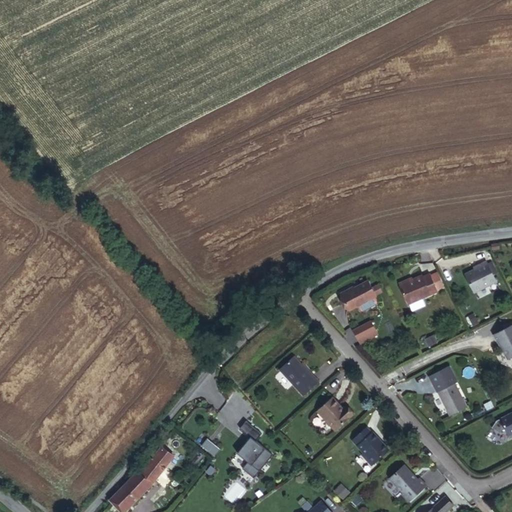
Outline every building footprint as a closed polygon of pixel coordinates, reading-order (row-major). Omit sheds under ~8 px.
[(487,289),(477,268),(469,272),(470,274),(456,281),(465,299),(487,289)] [(437,290),(428,274),(421,278),(430,294),(437,290)] [(430,294),(421,278),(420,276),(415,280),(413,279),(392,290),(402,310),(431,296),(430,294)] [(343,318),(370,304),(366,296),(363,289),(351,295),(346,295),(334,301),(343,318)] [(377,301),(373,292),(366,296),(370,304),(377,301)] [(471,328),(468,321),(463,324),(465,330),(471,328)] [(366,330),(349,338),(355,350),(372,342),(366,330)] [(511,361),(511,346),(505,332),(484,343),(498,369),(511,361)] [(432,350),(428,342),(419,347),(422,354),(432,350)] [(313,388),(308,382),(305,381),(289,362),(274,376),(298,403),(313,388)] [(462,413),(450,389),(453,388),(444,372),(424,382),(432,398),(434,398),(445,422),(462,413)] [(347,422),(339,413),(336,416),(327,405),(313,419),(330,438),(347,422)] [(511,415),(492,427),(487,434),(496,440),(501,434),(506,444),(511,441),(511,415)] [(241,426),(234,434),(245,443),(232,459),(243,468),(237,474),(249,484),(268,460),(251,447),(257,439),(241,426)] [(369,472),(386,456),(380,449),(378,449),(375,447),(376,444),(370,438),(369,440),(363,435),(350,448),(361,459),(359,461),(369,472)] [(202,444),(196,451),(203,457),(209,450),(202,444)] [(159,480),(171,465),(158,454),(146,469),(159,480)] [(159,480),(146,469),(138,478),(150,489),(159,480)] [(423,492),(415,484),(413,486),(400,471),(386,485),(400,499),(397,500),(405,508),(423,492)] [(150,489),(138,478),(131,480),(145,494),(150,489)] [(129,511),(145,494),(131,480),(105,507),(107,509),(110,511),(129,511)] [(345,500),(337,490),(331,495),(339,505),(345,500)]
